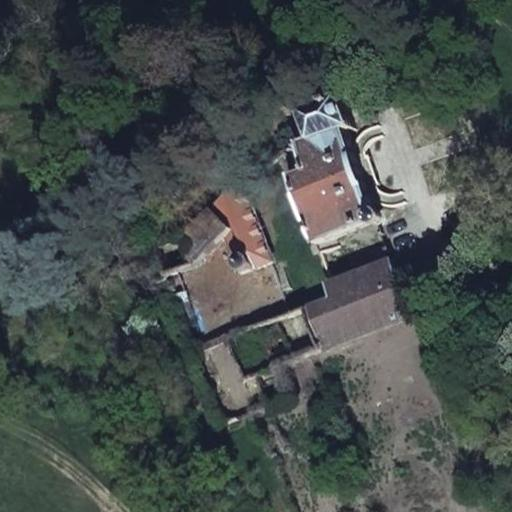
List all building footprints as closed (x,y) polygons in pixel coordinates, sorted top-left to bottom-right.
[(291,166),(318,246),(381,223),(371,194),(379,191),(364,149),(356,152),(350,133),(358,130),(347,101),(307,113),(316,139),(294,153),(298,164),(291,166)] [(229,237),(242,275),(256,270),(256,267),(272,261),(246,187),(191,235),(196,255),(190,259),(198,267),(229,237)] [(393,264),(329,287),(335,301),(348,342),(413,318),(411,314),(393,264)] [(167,278),(174,297),(191,292),(184,272),(167,278)] [(288,403),(283,366),(348,342),(335,301),(227,340),(244,382),(258,376),(267,411),(288,403)] [(193,352),(210,395),(244,382),(227,340),(193,352)] [(244,382),(253,416),(267,411),(258,376),(244,382)]
